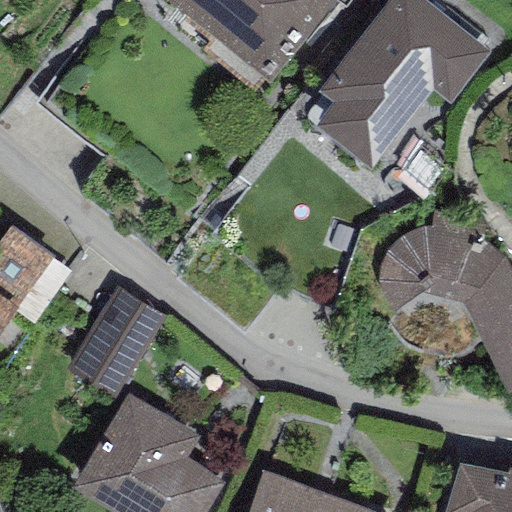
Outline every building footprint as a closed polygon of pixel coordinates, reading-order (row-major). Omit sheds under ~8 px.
[(322,0),(187,0),(268,66),(322,0)] [(487,40),(437,0),(379,0),(319,74),(330,84),(312,106),(369,153),(433,75),(449,87),(487,40)] [(466,300),(510,387),(511,385),(511,278),(502,261),(477,238),(478,218),(436,213),(435,230),(423,233),(404,242),(389,256),(381,282),(388,311),(423,289),(466,300)] [(53,248),(15,222),(0,244),(0,325),(14,305),(53,248)] [(78,265),(53,248),(14,305),(39,322),(78,265)] [(129,397),(177,322),(125,290),(78,364),(129,397)] [(193,458),(208,434),(142,394),(85,488),(125,511),(207,511),(227,479),(193,458)] [(511,511),(511,452),(468,448),(460,511),(511,511)] [(378,511),(276,471),(259,511),(378,511)]
